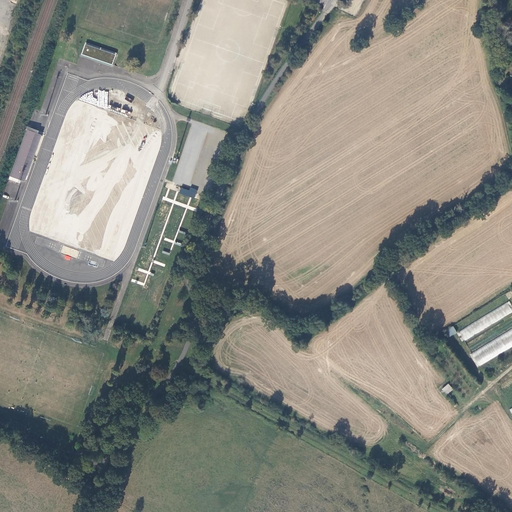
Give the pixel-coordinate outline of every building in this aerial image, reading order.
[(108,63),(114,65),(118,53),(86,43),(82,55),(108,63)] [(10,180),(20,183),(22,180),(26,182),(42,136),(38,135),(39,131),(29,127),(10,180)] [(190,187),(189,190),(181,187),(179,193),(194,198),(197,190),(190,187)] [(463,339),(511,314),(511,311),(508,303),(495,310),(497,313),(500,312),(500,313),(493,317),(491,314),(459,330),(463,339)] [(453,327),(446,332),(449,337),(457,333),(453,327)] [(476,366),(511,347),(511,329),(469,353),(476,366)] [(448,385),(442,390),(447,395),(453,390),(448,385)]
